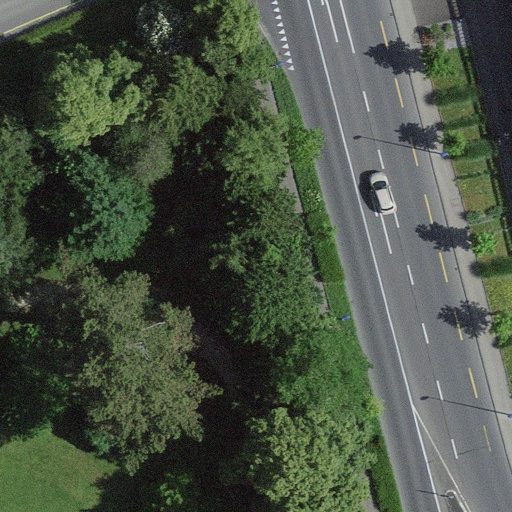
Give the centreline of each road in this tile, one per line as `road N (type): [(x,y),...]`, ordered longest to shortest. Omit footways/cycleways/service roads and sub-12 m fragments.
road 1 (primary): [(289,0),(416,511)]
road 2 (unclassified): [(432,322),(399,310),(323,0)]
road 3 (primary): [(432,322),(353,0)]
road 4 (primary): [(496,511),(457,440),(432,322)]
